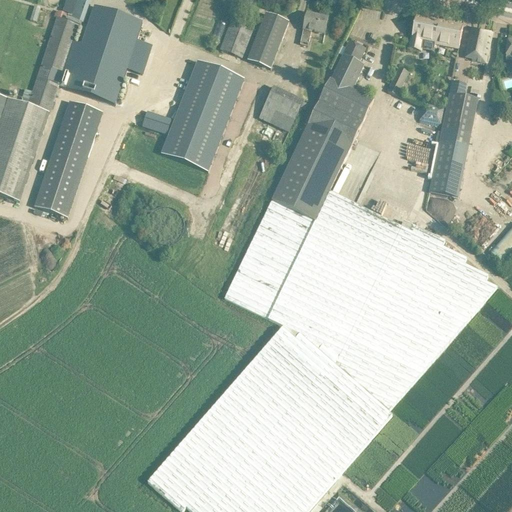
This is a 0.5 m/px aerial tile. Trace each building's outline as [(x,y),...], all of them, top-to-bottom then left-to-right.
[(77,0),(71,22),(85,26),(93,0),(77,0)] [(68,92),(96,102),(104,79),(102,78),(122,19),(94,10),(81,50),(77,49),(65,87),(69,88),(68,92)] [(315,17),(307,15),(300,46),(308,48),(311,33),(325,35),(328,20),(319,18),(319,17),(318,17),(318,18),(316,17),(315,17)] [(248,62),(271,71),(289,24),(266,16),(248,62)] [(232,18),(220,50),(241,58),(253,26),(232,18)] [(439,23),(416,18),(412,38),(412,39),(410,50),(421,52),(423,41),(435,43),(439,23)] [(65,87),(77,49),(73,47),(79,26),(57,19),(28,107),(51,114),(60,85),(65,87)] [(115,108),(121,88),(128,64),(141,25),(124,20),(105,79),(104,79),(96,102),(115,108)] [(459,50),(463,28),(439,23),(435,43),(435,45),(459,50)] [(486,64),(492,34),(472,30),(465,58),(472,60),(472,61),(486,64)] [(467,260),(442,249),(445,243),(404,223),(401,229),(329,194),(374,102),(352,92),(364,67),(359,65),(366,51),(349,44),(331,82),(330,81),(225,301),(283,329),(180,446),(147,484),(179,511),(184,511),(186,510),(188,511),(309,511),(392,416),(388,413),(497,289),(485,283),(488,277),(464,266),(467,260)] [(145,69),(128,64),(121,88),(137,94),(145,69)] [(247,85),(201,64),(160,156),(205,176),(247,85)] [(397,98),(409,74),(399,69),(387,93),(397,98)] [(449,96),(464,99),(467,86),(452,83),(449,96)] [(258,119),(287,133),(302,101),(273,88),(258,119)] [(464,99),(449,96),(440,143),(432,182),(460,188),(478,102),(464,99)] [(0,196),(22,204),(51,114),(28,107),(8,101),(8,102),(0,125),(0,196)] [(104,113),(69,101),(33,207),(69,219),(104,113)] [(444,112),(423,107),(420,123),(440,127),(444,112)] [(182,229),(182,227),(182,225),(181,223),(181,221),(180,220),(180,218),(179,216),(178,215),(176,214),(175,212),(174,211),(172,210),(170,210),(169,209),(167,208),(165,208),(163,208),(162,208),(160,208),(158,209),(156,209),(155,210),(153,211),(152,212),(150,213),(149,215),(148,216),(147,218),(146,219),(146,221),(145,223),(145,225),(145,226),(145,228),(145,230),(145,232),(146,233),(147,235),(148,237),(149,238),(150,240),(151,241),(153,242),(154,243),(156,244),(158,244),(159,245),(161,245),(163,245),(165,245),(167,245),(168,244),(170,244),(172,243),(173,242),(175,241),(176,240),(177,238),(178,237),(179,235),(180,234),(181,232),(181,230),(182,229)] [(511,230),(490,256),(504,268),(511,258),(511,230)]
